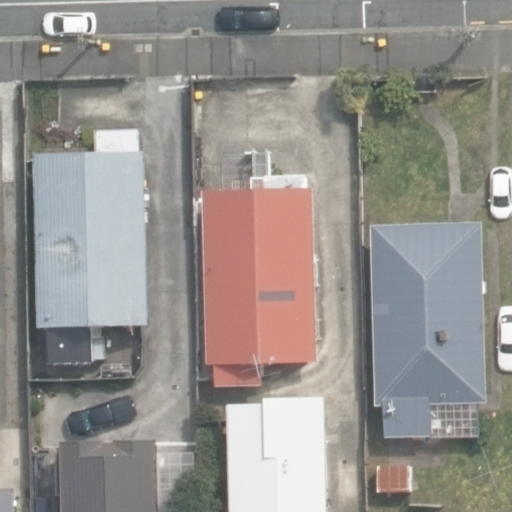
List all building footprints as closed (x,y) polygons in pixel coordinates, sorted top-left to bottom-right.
[(53,325),(53,364),(96,364),(96,325),(149,327),(148,150),(142,150),(142,129),(101,129),(101,149),(43,150),(44,325),(53,325)] [(198,187),(214,186),(213,162),(197,163),(198,187)] [(313,188),(312,176),(260,177),(260,191),(207,192),(210,364),(221,364),(221,386),(266,386),(266,365),(320,365),(318,188),(313,188)] [(392,403),(393,437),(432,436),(431,402),(490,401),(486,220),(379,222),(383,403),(392,403)] [(334,511),(333,398),(275,399),(275,405),(236,405),(237,511),(334,511)] [(164,511),(164,439),(122,440),(122,445),(62,445),(62,511),(164,511)] [(380,492),(414,492),(415,464),(380,464),(380,492)] [(0,511),(19,511),(19,485),(0,484),(0,511)]
